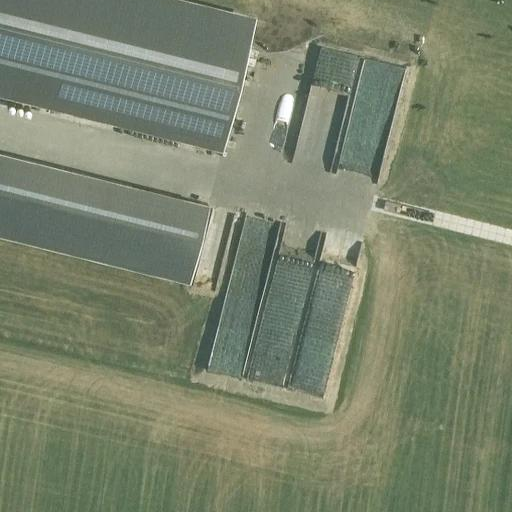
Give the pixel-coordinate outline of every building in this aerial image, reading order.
[(0,0),(0,91),(223,146),(254,21),(171,0),(0,0)] [(315,43),(314,61),(352,63),(353,45),(315,43)] [(381,147),(397,62),(384,60),(378,90),(352,85),(342,139),(381,147)] [(0,234),(189,281),(208,204),(0,153),(0,234)] [(236,219),(222,282),(230,284),(231,276),(258,283),(271,227),(236,219)] [(276,235),(264,284),(294,291),(307,243),(276,235)] [(335,314),(336,288),(303,287),(302,312),(335,314)] [(297,315),(283,385),(319,392),(332,322),(297,315)]
